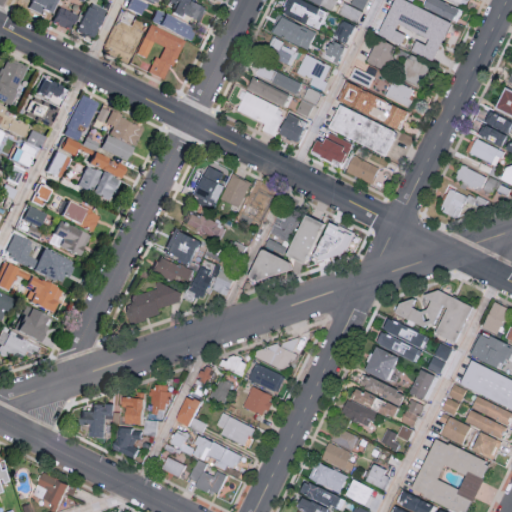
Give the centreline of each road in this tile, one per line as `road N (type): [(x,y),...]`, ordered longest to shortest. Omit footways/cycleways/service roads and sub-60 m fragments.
road 1 (residential): [(0,27),(511,284)]
road 2 (residential): [(508,0),(255,511)]
road 3 (residential): [(511,232),(0,406)]
road 4 (residential): [(256,0),(39,443)]
road 5 (residential): [(0,423),(178,511)]
